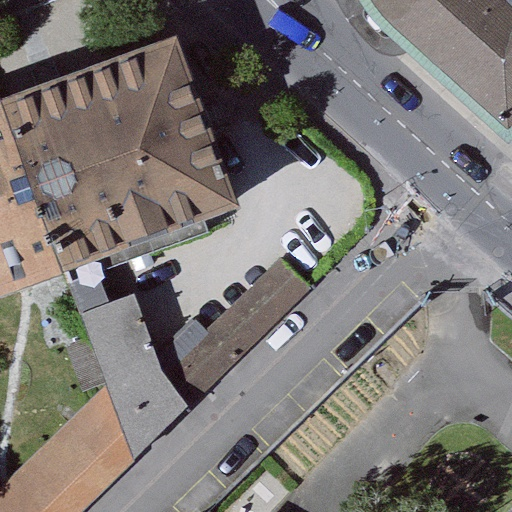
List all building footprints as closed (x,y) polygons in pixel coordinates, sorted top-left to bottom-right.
[(511,0),(386,0),(409,30),(511,124),(511,0)] [(171,52),(4,113),(62,272),(230,212),(171,52)] [(0,114),(0,295),(62,272),(4,113),(0,114)] [(161,372),(187,410),(314,290),(279,259),(161,372)] [(96,271),(70,282),(85,315),(111,304),(96,271)] [(161,372),(134,294),(111,304),(85,315),(106,384),(135,462),(187,410),(161,372)] [(357,421),(395,456),(434,414),(397,379),(357,421)] [(106,384),(0,485),(0,511),(85,511),(135,462),(106,384)]
